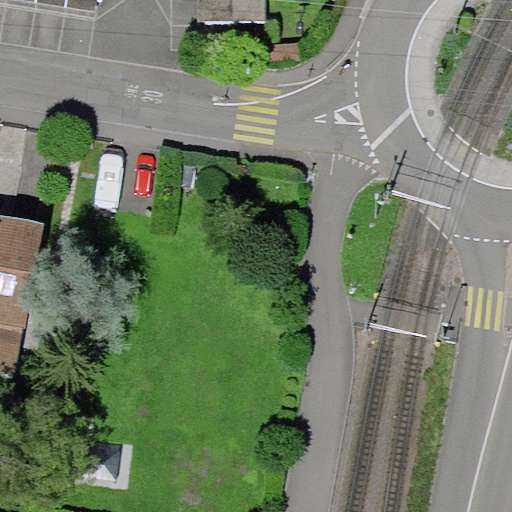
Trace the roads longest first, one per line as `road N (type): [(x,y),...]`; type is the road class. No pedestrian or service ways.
road 1 (residential): [(303,511),(324,401),(320,118)]
road 2 (residential): [(0,82),(204,118),(320,118)]
road 3 (primary): [(511,286),(469,511)]
road 4 (primary): [(381,105),(399,147),(429,181),(471,204),(511,211)]
